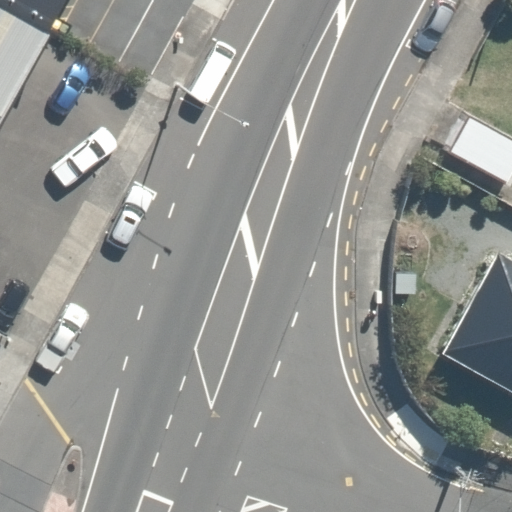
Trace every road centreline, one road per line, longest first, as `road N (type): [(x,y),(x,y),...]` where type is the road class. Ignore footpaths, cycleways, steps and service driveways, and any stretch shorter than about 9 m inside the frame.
road 1 (secondary): [(168,468),(291,126),(352,0)]
road 2 (unclassified): [(10,511),(62,433),(168,468)]
road 3 (residential): [(283,511),(168,468)]
